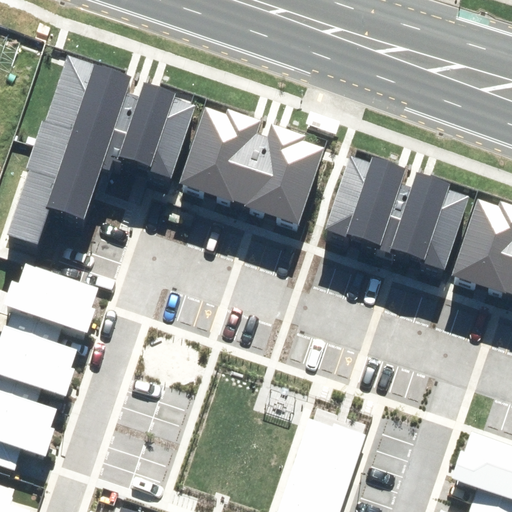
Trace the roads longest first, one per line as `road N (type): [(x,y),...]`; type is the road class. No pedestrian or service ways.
road 1 (residential): [(60,511),(149,254),(511,373)]
road 2 (secondary): [(511,89),(246,0)]
